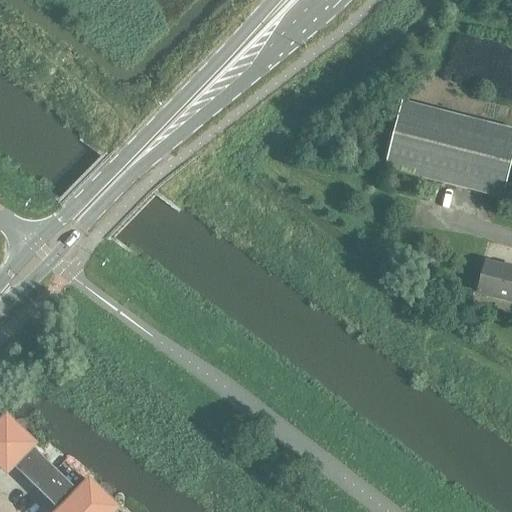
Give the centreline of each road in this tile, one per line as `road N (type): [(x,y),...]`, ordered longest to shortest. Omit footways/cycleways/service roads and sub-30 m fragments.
road 1 (tertiary): [(0,310),(325,0)]
road 2 (tertiary): [(272,0),(118,164),(33,241)]
